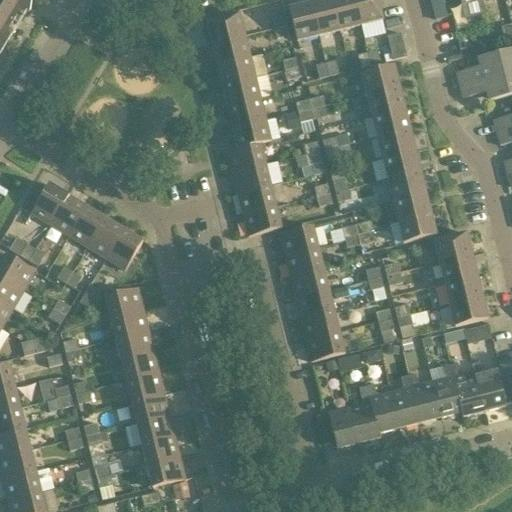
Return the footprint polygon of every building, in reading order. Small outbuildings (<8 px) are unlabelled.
[(30,0),(0,0),(0,45),(4,48),(26,13),(29,13),(30,0)] [(328,0),(310,4),(319,37),(340,32),(331,0),(328,0)] [(331,0),(340,32),(361,27),(353,0),(331,0)] [(353,0),(361,27),(382,22),(377,0),(353,0)] [(319,37),(310,4),(289,10),(297,43),(319,37)] [(442,9),(433,11),(436,23),(444,21),(442,9)] [(211,46),(244,37),(239,16),(206,24),(211,46)] [(274,30),(287,27),(285,17),(272,21),(274,30)] [(511,38),(511,29),(511,26),(501,28),(504,41),(511,38)] [(287,27),(274,30),(277,40),(290,37),(287,27)] [(393,62),(406,59),(400,34),(387,38),(393,62)] [(216,67),(250,58),(244,37),(211,46),(216,67)] [(459,87),(511,73),(511,50),(478,59),(480,68),(456,74),(459,87)] [(368,55),(371,67),(380,65),(377,52),(368,55)] [(371,67),(368,55),(357,57),(360,70),(371,67)] [(222,88),(255,80),(250,58),(216,67),(222,88)] [(284,72),(298,69),(295,60),(282,63),(284,72)] [(326,65),(329,78),(338,75),(335,63),(326,65)] [(329,78),(326,65),(315,68),(318,80),(329,78)] [(366,97),(399,89),(394,67),(361,76),(366,97)] [(298,69),(284,72),(290,95),(303,91),(298,69)] [(511,73),(459,87),(463,100),(486,94),(488,103),(511,96),(511,73)] [(227,109),(260,101),(255,80),(222,88),(227,109)] [(371,118),(404,110),(399,89),(366,97),(371,118)] [(311,111),(324,108),(322,99),(309,102),(311,111)] [(232,130),(265,122),(260,101),(227,109),(232,130)] [(295,105),(297,114),(311,111),(309,102),(295,105)] [(324,108),(311,111),(314,122),(327,119),(324,108)] [(377,139),(410,131),(404,110),(371,118),(377,139)] [(311,111),(297,114),(300,126),(314,122),(311,111)] [(297,114),(285,118),(288,132),(301,129),(300,126),(297,114)] [(497,134),(511,130),(511,117),(494,122),(497,134)] [(227,153),(270,143),(265,122),(232,130),(237,150),(227,153)] [(511,130),(497,134),(500,147),(511,144),(511,130)] [(382,160),(415,152),(410,131),(377,139),(382,160)] [(325,152),(338,149),(335,139),(322,143),(325,152)] [(232,174),(265,166),(260,146),(270,143),(227,153),(232,174)] [(306,156),(319,153),(317,144),(303,147),(306,156)] [(338,149),(325,152),(327,163),(340,159),(338,149)] [(387,181),(420,173),(415,152),(382,160),(387,181)] [(319,153),(306,156),(308,167),(322,164),(319,153)] [(237,196),(270,187),(265,166),(232,174),(237,196)] [(392,202),(425,194),(420,173),(387,181),(392,202)] [(335,194),(348,191),(346,181),(333,184),(335,194)] [(50,227),(67,198),(48,186),(31,216),(50,227)] [(316,198),(329,195),(327,186),(314,189),(316,198)] [(242,217),(275,208),(270,187),(237,196),(242,217)] [(348,191),(335,194),(338,205),(351,202),(348,191)] [(425,194),(392,202),(397,223),(430,215),(425,194)] [(329,195),(316,198),(319,209),(332,206),(329,195)] [(68,238),(86,209),(67,198),(50,227),(68,238)] [(275,208),(242,217),(248,238),(281,230),(275,208)] [(87,249),(105,220),(86,209),(68,238),(87,249)] [(430,215),(397,223),(403,245),(436,237),(430,215)] [(106,261),(123,231),(105,220),(87,249),(106,261)] [(357,233),(370,230),(369,224),(355,227),(357,233)] [(345,243),(358,240),(357,233),(355,227),(342,231),(345,243)] [(285,258),(318,250),(312,228),(279,236),(285,258)] [(357,233),(358,240),(360,247),(374,244),(370,230),(357,233)] [(123,231),(106,261),(125,272),(142,243),(123,231)] [(439,265),(472,257),(466,235),(433,243),(439,265)] [(358,240),(345,243),(347,251),(360,247),(358,240)] [(21,258),(27,246),(16,241),(10,252),(21,258)] [(28,263),(35,251),(27,246),(21,258),(28,263)] [(290,279),(323,271),(318,250),(285,258),(290,279)] [(35,251),(28,263),(38,268),(45,257),(35,251)] [(0,266),(0,278),(24,293),(35,274),(6,256),(0,266)] [(472,257),(439,265),(444,286),(477,278),(472,257)] [(386,278),(399,274),(397,265),(384,268),(386,278)] [(57,281),(65,286),(72,274),(64,269),(57,281)] [(367,282),(381,279),(379,270),(365,273),(367,282)] [(295,300),(328,292),(323,271),(290,279),(295,300)] [(81,280),(72,274),(65,286),(74,291),(81,280)] [(399,274),(386,278),(389,288),(402,285),(399,274)] [(0,303),(13,311),(24,293),(0,278),(0,303)] [(477,278),(444,286),(449,307),(482,299),(477,278)] [(381,279),(367,282),(370,293),(384,289),(381,279)] [(85,296),(97,302),(102,294),(90,287),(85,296)] [(110,320),(143,312),(138,290),(105,298),(110,320)] [(300,321),(333,313),(328,292),(295,300),(300,321)] [(97,302),(85,296),(80,304),(92,311),(97,302)] [(482,299),(449,307),(454,329),(487,320),(482,299)] [(53,311),(65,318),(70,309),(59,302),(53,311)] [(13,311),(0,303),(0,328),(1,330),(13,311)] [(397,320),(409,317),(407,307),(394,310),(397,320)] [(65,318),(53,311),(48,320),(60,327),(65,318)] [(378,324),(391,321),(389,311),(376,315),(378,324)] [(115,341),(148,333),(143,312),(110,320),(115,341)] [(306,342),(339,334),(333,313),(300,321),(306,342)] [(409,317),(397,320),(399,330),(412,327),(409,317)] [(391,321),(378,324),(380,334),(394,331),(391,321)] [(488,325),(476,328),(480,342),(492,339),(488,325)] [(120,362),(153,354),(148,333),(115,341),(120,362)] [(339,334),(306,342),(311,364),(344,356),(339,334)] [(421,341),(424,351),(432,349),(430,339),(421,341)] [(25,344),(41,353),(44,353),(40,340),(25,344)] [(405,353),(415,350),(412,340),(403,343),(405,353)] [(65,354),(78,350),(76,342),(63,345),(65,354)] [(41,353),(25,344),(21,345),(25,358),(41,353)] [(399,350),(389,349),(388,357),(398,358),(399,350)] [(78,350),(65,354),(68,365),(81,362),(78,350)] [(363,361),(370,365),(376,363),(380,357),(378,352),(362,356),(363,361)] [(126,383),(159,375),(153,354),(120,362),(126,383)] [(60,356),(46,359),(51,381),(65,377),(60,356)] [(341,375),(361,370),(358,358),(338,363),(341,375)] [(328,374),(338,372),(336,362),(325,365),(328,374)] [(511,380),(509,369),(500,371),(483,376),(479,363),(472,365),(473,371),(484,414),(505,408),(505,406),(511,404),(511,380)] [(473,371),(460,374),(457,365),(450,367),(463,419),(484,414),(473,371)] [(0,392),(15,389),(9,367),(0,369),(0,392)] [(429,372),(441,419),(461,414),(462,419),(463,419),(450,367),(429,372)] [(408,377),(420,425),(441,419),(429,372),(432,384),(418,387),(415,375),(408,377)] [(131,404),(164,396),(159,375),(126,383),(131,404)] [(390,394),(399,430),(420,425),(408,377),(400,379),(403,391),(390,394)] [(76,396),(89,392),(86,383),(74,386),(76,396)] [(366,388),(379,440),(380,440),(379,435),(399,430),(390,394),(377,397),(374,386),(366,388)] [(57,401),(70,397),(68,388),(55,391),(57,401)] [(376,441),(379,440),(366,388),(358,390),(362,406),(349,409),(358,445),(365,444),(366,447),(377,444),(376,441)] [(15,389),(0,392),(0,414),(20,410),(15,389)] [(89,392),(76,396),(78,406),(91,403),(89,392)] [(136,425),(169,417),(164,396),(131,404),(136,425)] [(70,397),(57,401),(59,411),(73,408),(70,397)] [(358,445),(349,409),(316,418),(323,447),(335,444),(337,451),(358,445)] [(20,410),(0,414),(0,437),(25,431),(20,410)] [(141,447),(174,438),(169,417),(136,425),(141,447)] [(86,438),(99,435),(97,425),(84,428),(86,438)] [(67,443),(81,439),(78,430),(65,433),(67,443)] [(25,431),(0,437),(0,459),(30,452),(25,431)] [(99,435),(86,438),(89,448),(102,445),(100,437),(99,435)] [(111,443),(109,435),(100,437),(102,445),(111,443)] [(147,468),(180,459),(174,438),(141,447),(147,468)] [(81,439),(67,443),(70,453),(83,450),(81,439)] [(30,452),(0,459),(0,470),(3,481),(36,473),(30,452)] [(180,459),(147,468),(152,489),(185,481),(180,459)] [(97,480),(110,477),(107,467),(94,470),(97,480)] [(78,485),(91,481),(89,472),(75,475),(78,485)] [(36,473),(3,481),(8,502),(41,494),(36,473)] [(110,477),(97,480),(99,490),(112,487),(110,477)] [(91,481),(78,485),(80,495),(94,491),(91,481)] [(172,487),(175,502),(189,498),(186,484),(172,487)] [(149,495),(152,507),(161,505),(158,493),(149,495)] [(45,511),(41,494),(8,502),(10,511),(45,511)] [(95,495),(86,497),(88,505),(97,503),(95,495)] [(152,507),(149,495),(140,497),(143,509),(152,507)]
